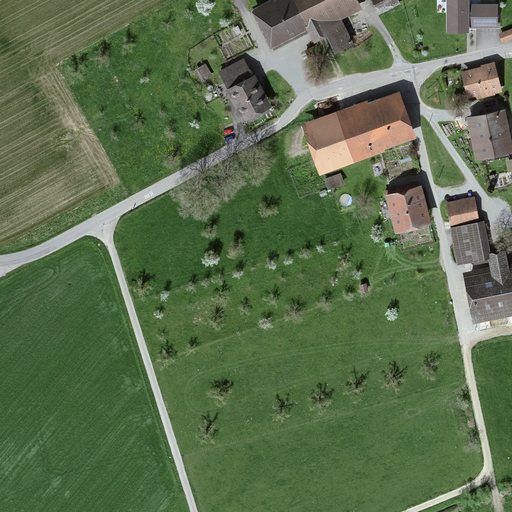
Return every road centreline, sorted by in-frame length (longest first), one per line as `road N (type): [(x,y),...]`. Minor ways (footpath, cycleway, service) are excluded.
road 1 (unclassified): [(0,262),(34,255),(277,127),(307,96),(511,52)]
road 2 (track): [(416,511),(486,478),(488,463),(404,71)]
road 3 (track): [(193,511),(102,219)]
road 4 (track): [(497,210),(413,100)]
